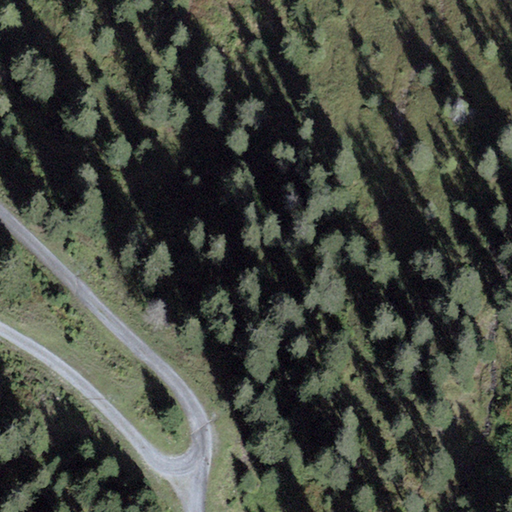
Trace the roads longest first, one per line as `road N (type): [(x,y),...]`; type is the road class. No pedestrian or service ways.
road 1 (track): [(0,223),(164,364),(199,430),(188,501)]
road 2 (track): [(188,501),(26,340),(0,326)]
